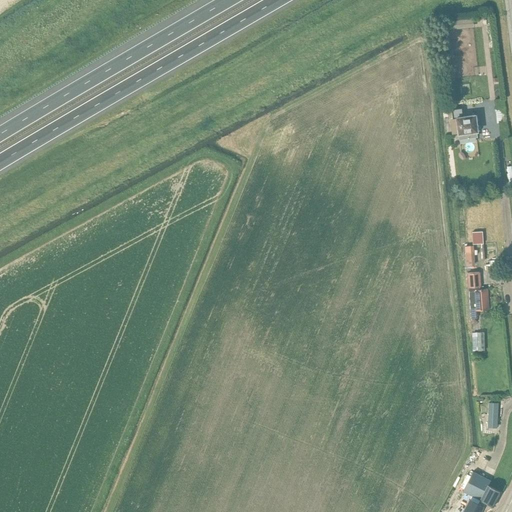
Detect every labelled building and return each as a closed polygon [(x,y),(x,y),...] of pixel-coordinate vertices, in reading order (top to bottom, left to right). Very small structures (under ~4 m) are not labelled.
[(452,30),(471,27),(473,27),(472,18),(451,20),(452,30)] [(462,116),(461,108),(451,109),(452,118),(455,118),(457,134),(458,134),(458,139),(476,138),(476,132),(477,132),(477,131),(478,129),(478,125),(476,124),(475,115),(462,116)] [(507,122),(498,123),(500,139),(509,138),(507,122)] [(482,231),(471,232),(472,244),(482,243),(482,231)] [(464,247),(465,266),(474,265),(473,246),(464,247)] [(479,290),(479,287),(480,286),(479,273),(467,274),(468,287),(469,290),(470,290),(470,297),(469,297),(471,319),(476,318),(475,311),(488,310),(487,289),(479,290)] [(488,402),(487,427),(496,427),(497,403),(488,402)] [(493,507),(501,492),(488,485),(490,480),(473,471),(462,491),(471,496),(462,511),(480,511),(483,507),(478,504),(480,500),(493,507)]
